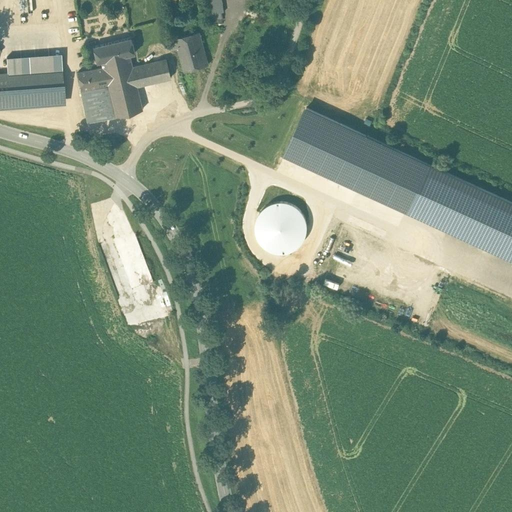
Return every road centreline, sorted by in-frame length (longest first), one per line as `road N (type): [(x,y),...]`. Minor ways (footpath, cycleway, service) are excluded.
road 1 (tertiary): [(125,174),(175,228),(201,296),(228,511)]
road 2 (residential): [(305,0),(277,85),(253,103),(183,117),(141,141),(125,174)]
road 3 (tertiary): [(0,131),(125,174)]
